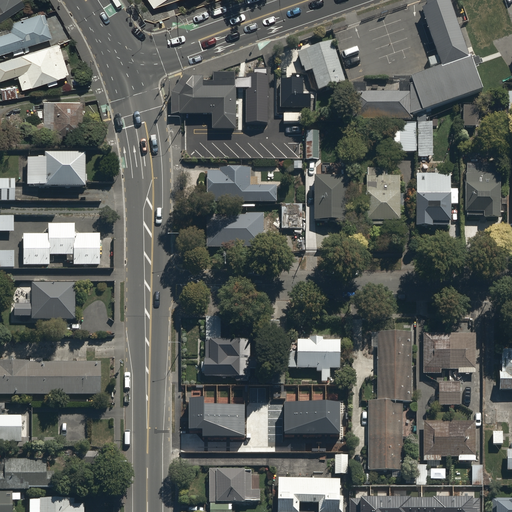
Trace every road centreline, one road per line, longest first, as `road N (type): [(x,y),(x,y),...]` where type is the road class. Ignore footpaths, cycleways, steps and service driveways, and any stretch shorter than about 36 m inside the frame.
road 1 (residential): [(150,285),(511,284)]
road 2 (primary): [(150,285),(148,511)]
road 3 (primary): [(127,67),(148,187),(150,285)]
road 4 (secondary): [(127,67),(313,0)]
